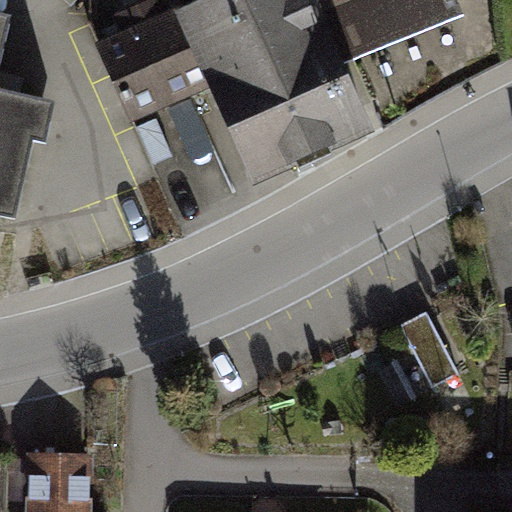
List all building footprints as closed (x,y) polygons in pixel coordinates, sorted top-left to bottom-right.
[(196,0),(184,5),(250,165),(373,115),(353,68),(471,19),(463,0),(196,0)] [(177,8),(103,40),(132,112),(207,81),(177,8)] [(0,65),(11,15),(0,12),(0,205),(18,210),(37,129),(48,131),(56,94),(0,81),(0,65)] [(427,314),(403,328),(436,385),(460,371),(427,314)] [(90,511),(91,457),(29,455),(27,511),(90,511)]
